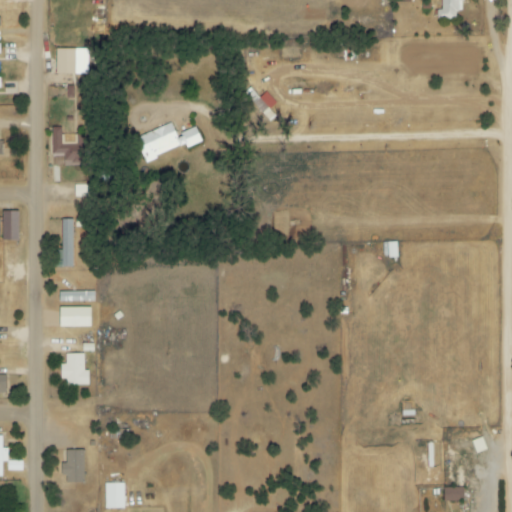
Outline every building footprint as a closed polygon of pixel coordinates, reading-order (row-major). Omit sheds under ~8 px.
[(440,0),(441,11),(437,11),(437,16),(462,16),(462,0),(440,0)] [(86,75),(87,49),(55,48),(54,74),(86,75)] [(134,137),(143,161),(184,146),(185,148),(200,142),(195,128),(174,135),(170,124),(134,137)] [(52,155),(62,155),(63,166),(81,165),(80,138),(73,138),(73,142),(63,143),(62,128),(51,128),(52,155)] [(92,185),(74,185),(74,197),(93,197),(92,185)] [(18,241),(18,212),(1,212),(1,241),(18,241)] [(73,267),(72,219),(59,220),(61,268),(73,267)] [(383,259),(397,257),(396,242),(382,244),(383,259)] [(89,308),(57,308),(57,328),(89,327),(89,308)] [(61,386),(87,386),(87,371),(83,371),(83,354),(64,354),(64,365),(61,365),(61,386)] [(83,450),(62,451),(62,483),(83,483),(83,450)] [(103,484),(104,509),(124,509),(123,483),(103,484)] [(462,489),(443,488),(442,501),(462,501),(462,489)]
